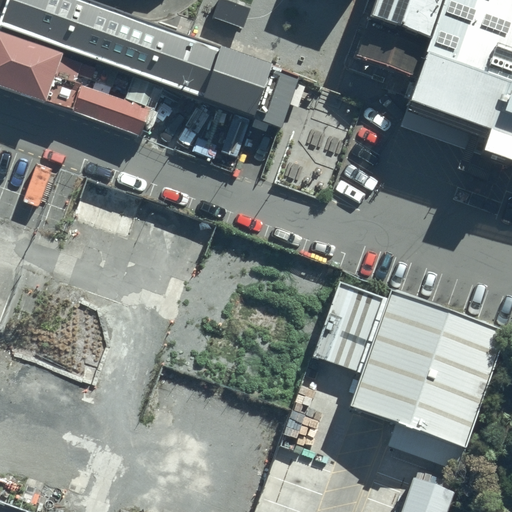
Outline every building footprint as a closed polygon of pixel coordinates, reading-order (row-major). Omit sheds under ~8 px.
[(296,83),(71,0),(11,0),(0,30),(0,32),(277,135),(296,83)] [(448,0),(380,0),(371,29),(430,54),(448,0)] [(511,0),(448,0),(430,54),(426,66),(410,117),(423,122),(511,153),(511,0)] [(357,65),(413,86),(417,74),(425,52),(369,32),(357,65)] [(65,61),(0,38),(0,92),(48,109),(57,80),(65,61)] [(148,112),(57,80),(48,109),(138,139),(148,112)] [(277,185),(331,204),(359,120),(365,103),(324,88),(300,80),(280,132),(294,137),(277,185)] [(313,358),(362,376),(389,302),(340,284),(313,358)] [(506,331),(393,289),(389,302),(362,376),(350,411),(395,426),(387,449),(457,473),(506,331)] [(321,462),(283,447),(271,478),(309,492),(321,462)] [(445,511),(452,493),(410,479),(398,511),(445,511)]
